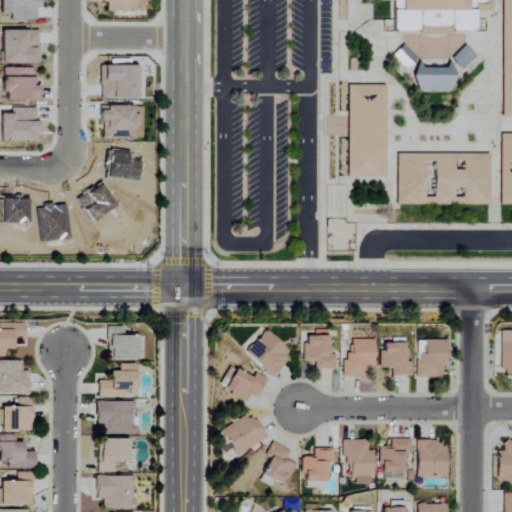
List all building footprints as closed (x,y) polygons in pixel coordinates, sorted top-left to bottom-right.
[(0,0),(0,15),(11,16),(10,21),(37,21),(37,0),(0,0)] [(100,0),(100,3),(106,3),(106,12),(144,12),(144,0),(100,0)] [(491,0),(392,0),(392,19),(383,19),(383,32),(417,32),(417,33),(450,33),(450,31),(484,31),(484,19),(475,19),(475,9),(491,9),(491,0)] [(511,0),(500,0),(500,115),(511,115),(511,0)] [(1,65),(38,65),(38,31),(1,32),(1,65)] [(391,54),(402,44),(415,57),(412,64),(404,67),(391,54)] [(464,44),(475,54),(462,67),(454,64),(451,57),(464,44)] [(418,59),(421,67),(445,67),(448,60),(454,74),(448,90),(418,90),(412,75),(418,59)] [(137,68),(99,67),(99,100),(136,101),(137,68)] [(31,69),(2,69),(3,103),(37,102),(37,80),(31,80),(31,69)] [(384,175),(384,84),(346,84),(347,176),(384,175)] [(131,107),(100,108),(100,140),(135,140),(135,116),(131,116),(131,107)] [(0,141),(37,142),(38,122),(35,122),(35,109),(10,109),(10,116),(0,115),(0,141)] [(499,133),(511,133),(511,203),(499,204),(499,133)] [(395,152),(488,153),(488,204),(395,203),(395,152)] [(23,323),(0,323),(0,357),(3,357),(3,350),(12,350),(11,339),(24,339),(23,323)] [(122,327),(106,327),(105,359),(137,360),(138,336),(122,336),(122,327)] [(267,377),(290,356),(266,330),(244,351),(267,377)] [(511,330),(500,331),(499,377),(511,376),(511,330)] [(313,370),(333,369),(333,355),(327,355),(327,336),(302,336),(302,362),(313,362),(313,370)] [(361,378),(361,367),(373,367),(374,340),(350,340),(350,353),(342,353),(342,377),(361,378)] [(390,376),(406,377),(407,344),(382,343),(382,351),(378,351),(378,368),(390,369),(390,376)] [(18,360),(0,360),(0,393),(28,393),(27,371),(19,372),(18,360)] [(97,381),(96,398),(124,398),(124,390),(134,390),(135,365),(117,365),(117,372),(108,371),(108,381),(97,381)] [(249,393),(256,397),(265,380),(253,374),(250,378),(234,369),(223,390),(244,402),(249,393)] [(0,429),(30,430),(30,398),(16,398),(16,408),(0,407),(0,429)] [(132,402),(94,402),(95,424),(103,424),(103,435),(132,435),(132,402)] [(219,431),(235,457),(265,438),(250,412),(219,431)] [(34,469),(34,452),(22,452),(22,443),(13,443),(13,436),(0,435),(0,462),(6,462),(6,469),(34,469)] [(98,473),(112,473),(112,464),(127,464),(127,439),(98,439),(98,473)] [(403,473),(403,454),(409,454),(409,440),(389,439),(389,447),(378,447),(377,463),(381,463),(380,472),(403,473)] [(365,440),(341,441),(342,465),(351,464),(351,484),(372,484),(372,451),(365,451),(365,440)] [(445,477),(445,442),(415,442),(415,477),(445,477)] [(261,477),(285,485),(292,464),(284,461),(288,450),(269,443),(264,457),(268,458),(261,477)] [(332,464),(332,449),(312,448),(312,457),(300,457),(300,475),(305,475),(305,488),(326,488),(327,463),(332,464)] [(0,505),(31,505),(30,473),(15,473),(15,481),(0,481),(0,505)] [(94,499),(101,499),(101,510),(132,510),(132,477),(94,477),(94,499)] [(511,511),(511,494),(502,494),(501,511),(511,511)]
